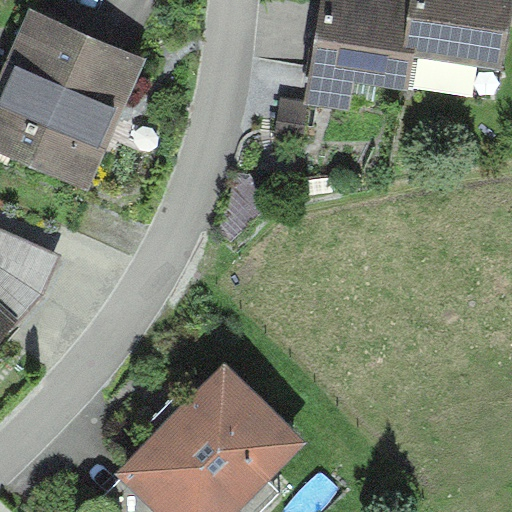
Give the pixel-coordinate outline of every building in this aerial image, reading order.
[(413,47),(420,0),(328,0),(318,67),(408,82),(413,47)] [(511,0),(420,0),(413,47),(502,61),(511,0)] [(86,181),(138,59),(40,17),(6,95),(0,92),(0,165),(12,170),(20,153),(86,181)] [(0,331),(12,318),(20,324),(48,294),(63,256),(0,229),(0,331)] [(226,368),(119,470),(159,511),(233,511),(302,446),(226,368)]
